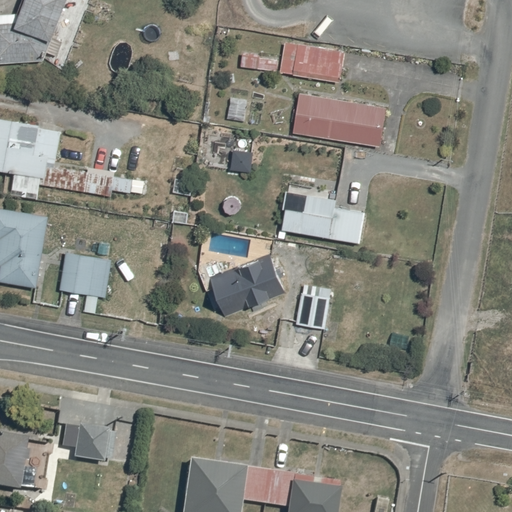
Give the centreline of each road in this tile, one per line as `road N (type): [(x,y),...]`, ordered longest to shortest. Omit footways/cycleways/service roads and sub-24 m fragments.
road 1 (unclassified): [(433,422),(0,341)]
road 2 (residential): [(503,0),(433,422)]
